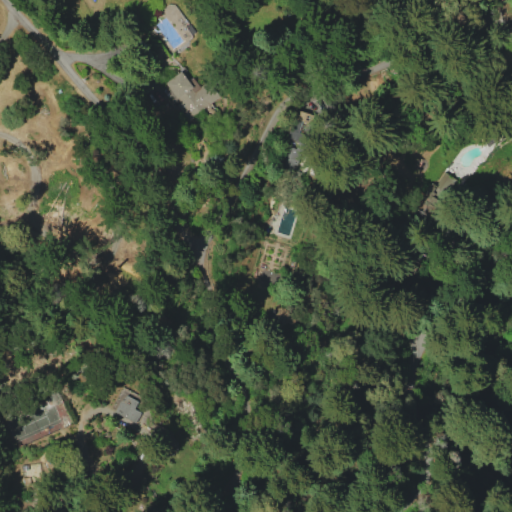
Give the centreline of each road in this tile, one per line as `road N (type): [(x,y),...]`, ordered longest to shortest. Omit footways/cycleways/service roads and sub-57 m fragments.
road 1 (residential): [(452,0),(440,24),(396,59),(297,100),(274,124),(208,246),(247,422),(179,511)]
road 2 (residential): [(8,0),(165,174),(208,246)]
road 3 (tertiary): [(511,236),(435,330),(407,471),(389,511)]
